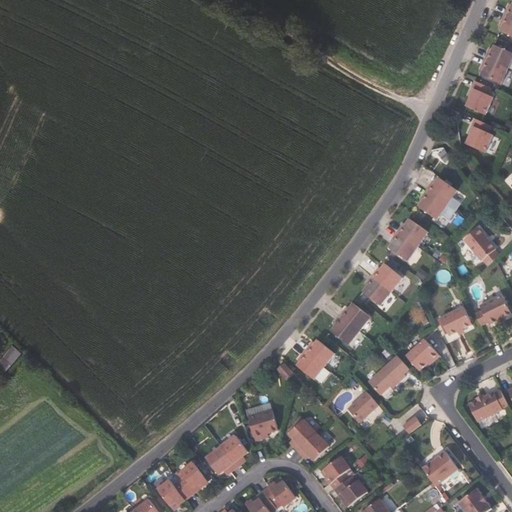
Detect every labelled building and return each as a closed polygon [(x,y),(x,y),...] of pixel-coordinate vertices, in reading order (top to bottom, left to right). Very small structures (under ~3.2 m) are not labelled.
[(511,36),(511,18),(504,15),(501,21),(504,23),(503,27),(501,31),(511,36)] [(491,54),(487,52),(484,59),(507,68),(511,57),(511,53),(494,45),(493,48),(491,54)] [(481,76),(500,85),(507,68),(484,59),(481,66),(485,68),(483,72),(481,76)] [(493,98),(489,96),(491,89),(475,81),(471,89),(474,90),(470,98),(466,107),(485,116),(493,98)] [(488,135),(491,127),(475,119),(471,127),(474,128),(470,136),(466,145),(485,154),(492,137),(488,135)] [(433,187),(430,185),(425,191),(447,206),(458,191),(440,178),(436,182),(433,187)] [(418,208),(436,221),(447,206),(425,191),(421,197),(425,199),(422,203),(418,208)] [(404,229),(401,226),(396,232),(418,247),(428,233),(410,220),(406,225),(404,229)] [(389,249),(407,262),(418,247),(396,232),(392,239),(395,241),(392,245),(389,249)] [(466,245),(481,262),(495,250),(480,233),(466,245)] [(381,270),(378,274),(375,272),(371,277),(391,293),(402,279),(385,265),(381,270)] [(363,293),(380,307),(391,293),(371,277),(366,283),(369,285),(365,289),(363,293)] [(486,323),(488,326),(510,315),(501,295),(479,307),(481,312),(486,323)] [(346,313),(343,311),(339,316),(360,332),(370,319),(353,305),(349,309),(346,313)] [(439,319),(447,337),(471,325),(462,308),(439,319)] [(474,315),(480,326),(486,323),(481,312),(474,315)] [(333,329),(331,332),(348,346),(360,332),(339,316),(334,322),(337,325),(333,329)] [(419,372),(437,355),(424,340),(405,357),(419,372)] [(315,345),(312,349),(309,346),(305,352),(324,368),(335,355),(318,341),(315,345)] [(313,381),(324,368),(305,352),(300,358),(302,360),(299,364),(297,367),(313,381)] [(405,377),(403,375),(409,370),(397,356),(368,383),(380,396),(390,387),(392,385),(394,387),(405,377)] [(286,382),(294,375),(283,364),(276,370),(286,382)] [(360,423),(378,406),(366,393),(348,410),(360,423)] [(470,406),(478,423),(502,410),(494,394),(483,399),(476,402),(470,406)] [(265,434),(271,432),(281,429),(275,409),(251,417),(258,440),(266,438),(265,434)] [(415,416),(403,426),(409,434),(421,424),(415,416)] [(295,443),(293,445),(298,450),(317,432),(304,418),(289,432),(294,437),(292,439),(295,443)] [(315,460),(330,446),(317,432),(298,450),(302,455),(305,453),(308,457),(310,455),(315,460)] [(250,451),(238,435),(223,446),(238,466),(245,461),(243,459),(246,456),(245,454),(250,451)] [(220,473),(225,469),(227,471),(230,468),(232,471),(238,466),(223,446),(208,457),(220,473)] [(434,486),(457,469),(444,451),(421,468),(432,483),(434,486)] [(329,475),(326,477),(335,489),(338,486),(350,477),(345,471),(350,467),(341,455),(324,468),(329,475)] [(185,473),(179,478),(181,481),(190,492),(201,483),(204,487),(210,482),(195,462),(183,471),(185,473)] [(324,468),(321,471),(326,477),(329,475),(324,468)] [(357,480),(353,475),(350,477),(338,486),(347,498),(344,500),(349,507),(369,491),(359,479),(357,480)] [(284,481),(282,477),(275,482),(278,486),(284,481)] [(171,480),(160,489),(172,505),(178,501),(180,504),(192,495),(190,492),(181,481),(176,485),(171,480)] [(278,486),(275,482),(264,491),(267,495),(275,506),(281,501),(286,507),(298,498),(284,481),(278,486)] [(190,492),(192,495),(204,487),(201,483),(190,492)] [(335,489),(344,500),(347,498),(338,486),(335,489)] [(267,495),(264,491),(252,500),(255,504),(267,495)] [(489,511),(492,511),(486,503),(484,505),(480,499),(481,498),(476,491),(458,504),(464,511),(489,511)] [(273,511),(277,509),(275,506),(267,495),(255,504),(252,500),(246,505),(250,511),(273,511)] [(365,511),(391,511),(381,498),(365,511)] [(161,511),(151,499),(136,511),(137,511),(161,511)] [(172,505),(175,509),(180,504),(178,501),(172,505)]
